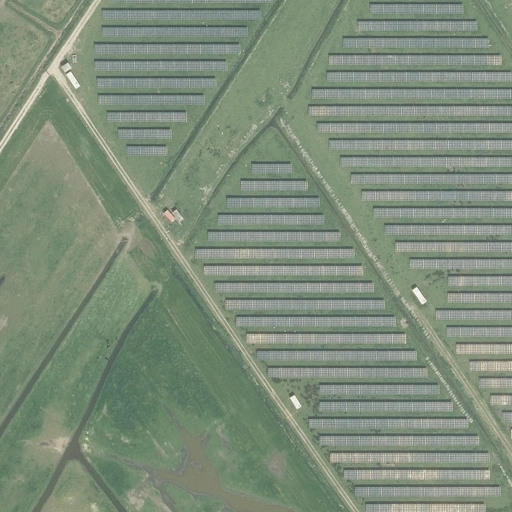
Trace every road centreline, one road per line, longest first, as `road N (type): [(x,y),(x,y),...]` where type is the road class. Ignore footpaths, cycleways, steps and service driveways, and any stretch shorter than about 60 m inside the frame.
road 1 (track): [(356,511),(52,69),(98,0)]
road 2 (track): [(408,299),(511,454)]
